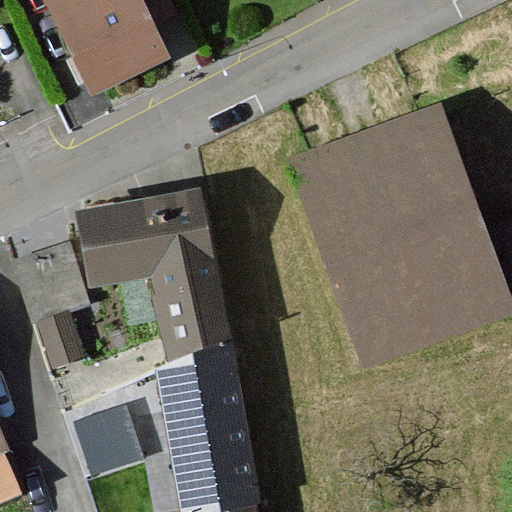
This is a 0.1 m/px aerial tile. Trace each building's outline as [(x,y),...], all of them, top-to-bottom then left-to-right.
[(140,0),(46,0),(95,99),(171,62),(140,0)] [(510,318),(443,114),(303,160),(371,364),(510,318)] [(209,187),(91,205),(101,273),(156,265),(171,362),(232,336),(209,187)] [(511,219),(500,223),(511,262),(511,219)] [(73,245),(22,260),(39,316),(90,301),(73,245)] [(232,336),(171,362),(96,400),(119,449),(150,435),(163,511),(194,511),(256,500),(232,336)] [(0,503),(19,496),(3,456),(0,457),(0,503)] [(258,511),(256,500),(194,511),(258,511)]
